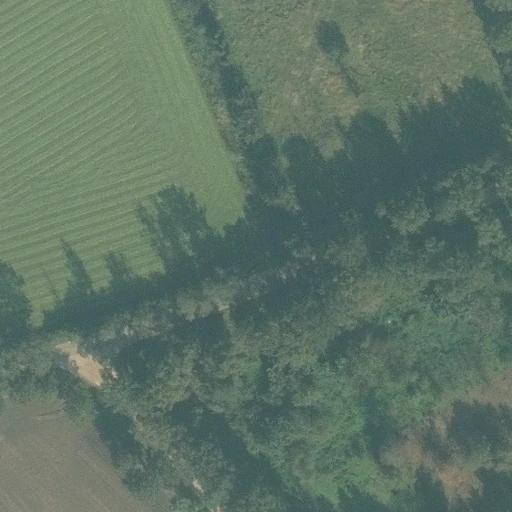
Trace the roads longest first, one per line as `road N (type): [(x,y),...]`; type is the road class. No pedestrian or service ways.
road 1 (unclassified): [(0,372),(425,221),(511,181)]
road 2 (track): [(70,353),(208,511)]
